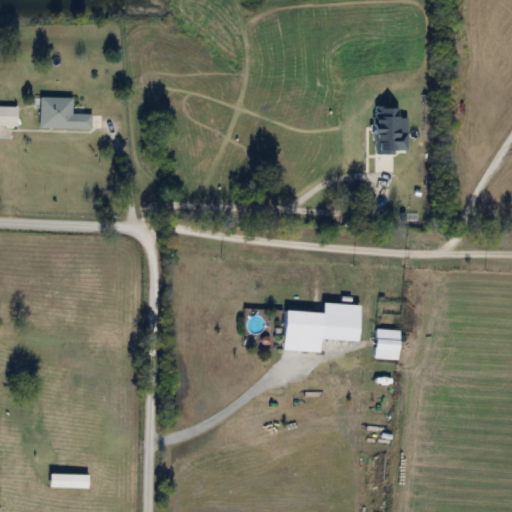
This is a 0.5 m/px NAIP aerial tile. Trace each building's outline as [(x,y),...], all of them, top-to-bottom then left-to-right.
[(90,130),(90,115),(70,114),(70,99),(38,98),(38,129),(90,130)] [(15,108),(0,107),(0,125),(14,126),(15,108)] [(318,354),(320,314),(284,311),(281,352),(318,354)] [(397,331),(373,330),(372,360),(396,361),(397,331)] [(47,489),(85,489),(85,476),(47,476),(47,489)]
